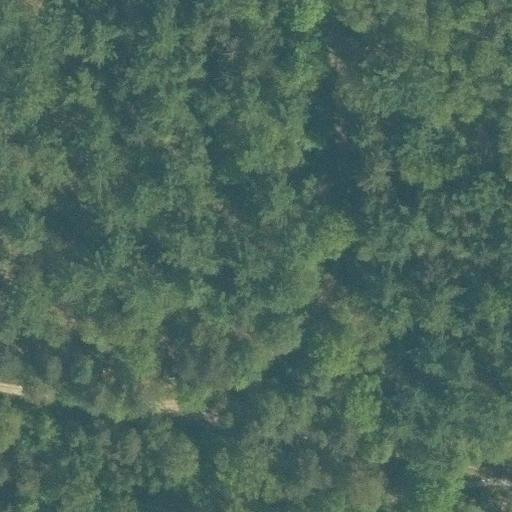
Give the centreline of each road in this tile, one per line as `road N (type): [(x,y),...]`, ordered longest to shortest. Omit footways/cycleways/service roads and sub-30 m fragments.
road 1 (track): [(202,412),(303,323),(335,266),(345,205),(328,0)]
road 2 (track): [(202,412),(388,453),(511,468)]
road 3 (track): [(0,387),(202,412)]
